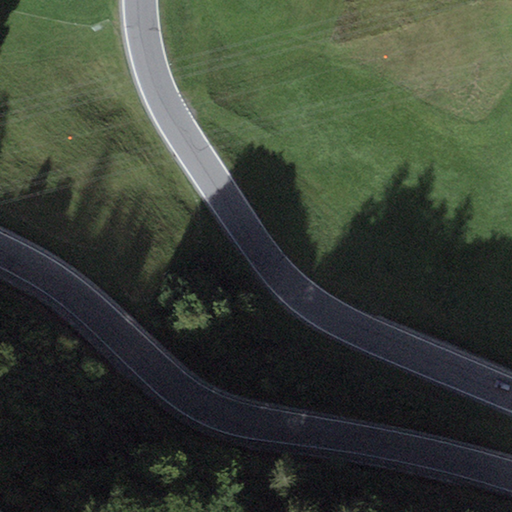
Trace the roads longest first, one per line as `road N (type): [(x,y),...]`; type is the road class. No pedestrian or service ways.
road 1 (tertiary): [(511,476),(193,403),(70,290),(0,249)]
road 2 (tertiary): [(141,0),(159,89),(188,143),(240,222),(305,298),(387,344),(511,394)]
